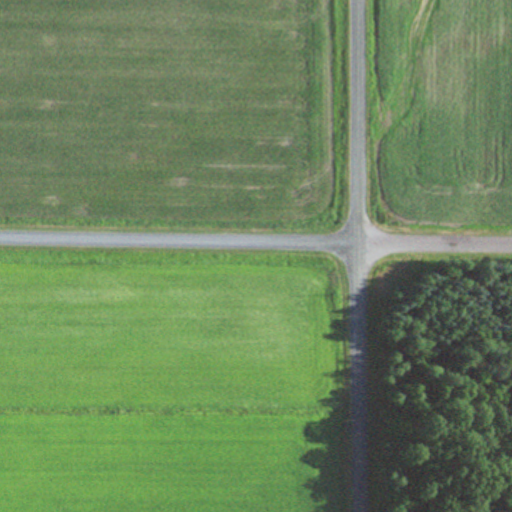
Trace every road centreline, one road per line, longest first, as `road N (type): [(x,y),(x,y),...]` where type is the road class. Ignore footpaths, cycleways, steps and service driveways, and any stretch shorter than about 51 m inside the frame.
road 1 (residential): [(511,246),(0,241)]
road 2 (residential): [(356,511),(355,0)]
